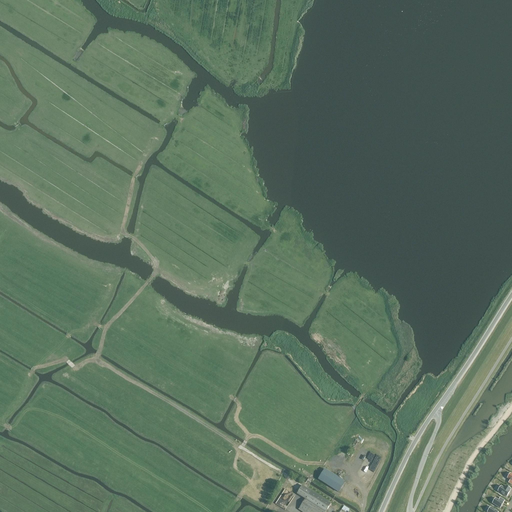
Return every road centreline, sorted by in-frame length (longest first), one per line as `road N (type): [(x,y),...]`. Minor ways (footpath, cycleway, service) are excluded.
road 1 (unclassified): [(381,511),(412,446),(511,294)]
road 2 (track): [(249,436),(293,457),(337,463),(364,491),(381,463)]
